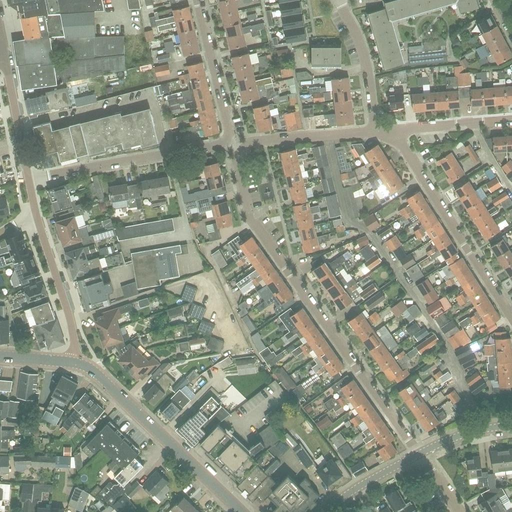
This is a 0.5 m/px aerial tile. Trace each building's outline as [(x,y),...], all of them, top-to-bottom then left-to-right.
[(9,0),(11,7),(22,14),(22,16),(38,15),(40,15),(95,12),(104,11),(102,0),(9,0)] [(222,13),(238,9),(235,0),(228,0),(219,2),(222,13)] [(299,0),(297,0),(279,3),(282,16),(302,13),(299,0)] [(387,0),(389,8),(391,14),(392,14),(394,18),(456,0),(457,0),(461,12),(480,7),(479,3),(480,0),(387,0)] [(158,27),(192,18),(190,7),(174,10),(175,17),(159,20),(157,12),(154,13),(155,17),(150,18),(153,28),(158,27)] [(383,69),(402,64),(386,8),(367,13),(368,17),(367,20),(370,22),(373,32),(371,36),(374,38),(376,45),(375,48),(378,50),(381,60),(379,64),(382,65),(383,69)] [(225,26),(241,22),(238,9),(222,13),(225,26)] [(38,15),(22,16),(26,39),(42,36),(42,39),(96,37),(95,12),(40,15),(38,15)] [(284,30),(304,26),(302,13),(282,16),(284,30)] [(482,33),(497,26),(491,15),(477,23),(482,33)] [(179,33),(195,30),(192,18),(158,27),(160,32),(178,27),(179,33)] [(259,29),(260,30),(265,29),(263,23),(251,26),(243,28),(241,22),(225,26),(228,37),(244,33),(251,32),(259,29)] [(304,26),(284,30),(286,43),(307,40),(304,26)] [(497,26),(482,33),(487,43),(487,44),(502,36),(497,26)] [(148,41),(155,39),(152,30),(146,31),(148,41)] [(182,45),(198,41),(195,30),(179,33),(182,45)] [(244,33),(228,37),(231,49),(247,45),(244,33)] [(469,46),(477,42),(475,36),(467,41),(469,46)] [(507,46),(502,36),(487,44),(487,43),(483,46),(488,56),(493,54),(507,46)] [(424,47),(425,52),(440,50),(440,46),(446,45),(445,41),(444,40),(442,38),(439,38),(439,41),(424,43),(424,44),(424,47)] [(21,54),(28,85),(46,81),(46,80),(74,74),(74,64),(79,64),(78,56),(73,56),(73,50),(76,49),(74,41),(64,41),(64,45),(33,46),(34,54),(21,54)] [(198,41),(182,45),(185,56),(201,52),(198,41)] [(332,45),(321,45),(318,42),(316,45),(312,45),(312,64),(341,64),(341,45),(337,45),(334,42),(332,45)] [(511,55),(507,46),(493,54),(498,64),(511,56),(511,55)] [(409,66),(447,62),(446,49),(440,50),(425,52),(408,53),(409,66)] [(235,68),(251,64),(249,53),(232,57),(235,68)] [(159,63),(171,61),(169,54),(157,57),(159,63)] [(480,66),(488,62),(485,57),(477,61),(480,66)] [(463,69),(464,68),(469,66),(465,58),(459,61),(461,66),(463,69)] [(190,73),(191,77),(205,74),(203,62),(188,65),(190,73)] [(238,79),(254,75),(251,64),(235,68),(238,79)] [(157,76),(170,73),(169,65),(155,67),(157,76)] [(461,66),(455,66),(456,84),(458,84),(458,86),(464,86),(463,72),(464,72),(464,68),(463,69),(461,66)] [(407,83),(406,70),(393,73),(393,80),(400,79),(401,84),(407,83)] [(106,75),(107,82),(127,78),(125,71),(106,75)] [(297,80),(312,79),(312,75),(306,71),(296,72),(297,80)] [(464,86),(471,85),(470,72),(464,72),(463,72),(464,86)] [(194,89),(208,85),(205,74),(191,77),(188,78),(180,80),(181,84),(187,83),(189,90),(193,89),(194,89)] [(254,75),(238,79),(240,91),(265,85),(272,83),(271,77),(255,81),(254,75)] [(333,91),(350,89),(349,77),(332,79),(333,91)] [(482,88),(481,81),(481,78),(475,79),(476,89),(470,89),(472,106),(483,105),(482,88)] [(458,84),(456,84),(446,85),(447,91),(448,108),(460,107),(458,86),(458,84)] [(161,85),(155,87),(157,96),(163,94),(161,85)] [(185,103),(211,97),(208,85),(194,89),(193,89),(189,90),(191,98),(189,98),(186,99),(185,96),(168,100),(170,107),(169,107),(179,105),(185,103)] [(267,89),(265,85),(240,91),(243,102),(263,98),(261,91),(265,90),(267,89)] [(495,104),(506,103),(505,86),(494,87),(495,104)] [(495,104),(494,87),(482,88),(483,105),(495,104)] [(72,106),(67,88),(46,93),(46,92),(25,97),(30,119),(38,117),(37,114),(50,111),(49,110),(55,109),(56,110),(72,106)] [(265,90),(268,99),(279,96),(278,91),(274,92),(273,88),(267,89),(265,90)] [(335,102),(351,100),(350,89),(333,91),(335,102)] [(389,110),(398,109),(398,108),(405,108),(403,89),(395,89),(396,94),(388,94),(389,110)] [(436,109),(448,108),(447,91),(435,92),(436,109)] [(321,92),(312,93),(312,94),(313,94),(313,103),(324,101),(323,92),(321,93),(321,92)] [(425,110),(436,109),(435,92),(424,93),(425,110)] [(289,95),(289,97),(289,98),(291,106),(297,104),(298,104),(296,96),(295,93),(292,94),(289,95)] [(414,111),(425,110),(424,93),(412,94),(414,111)] [(288,102),(286,95),(273,98),(275,105),(288,102)] [(200,112),(205,111),(214,109),(211,97),(185,103),(186,108),(192,106),(192,109),(198,107),(200,112)] [(336,113),(353,111),(351,100),(335,102),(336,113)] [(257,120),(271,116),(270,110),(274,109),(273,104),(269,105),(268,104),(254,107),(257,120)] [(179,105),(169,107),(171,114),(181,111),(179,105)] [(192,126),(195,125),(216,120),(214,109),(205,111),(200,112),(201,118),(196,119),(197,120),(191,122),(192,126)] [(290,113),(289,112),(284,113),(285,117),(290,116),(292,123),(288,125),(289,131),(294,130),(303,128),(298,110),(290,113)] [(159,143),(150,111),(123,118),(122,112),(115,114),(116,117),(54,133),(51,122),(33,127),(41,156),(58,152),(61,162),(78,158),(78,157),(89,154),(89,155),(106,150),(105,147),(122,143),(123,149),(141,144),(141,147),(159,143)] [(353,111),(336,113),(338,125),(354,123),(353,111)] [(271,116),(257,120),(259,131),(274,128),(278,127),(277,122),(273,123),(271,116)] [(195,125),(192,126),(186,128),(187,134),(204,130),(205,135),(219,132),(216,120),(195,125)] [(494,151),(506,150),(505,135),(493,136),(494,151)] [(463,139),(456,142),(458,147),(465,144),(463,139)] [(372,163),(384,155),(378,144),(367,151),(362,143),(352,144),(359,156),(361,155),(367,165),(371,162),(372,163)] [(469,156),(474,152),(469,144),(464,147),(469,156)] [(314,157),(327,154),(325,145),(312,148),(314,157)] [(284,165),(303,160),(302,155),(298,156),(296,149),(279,153),(281,160),(283,159),(284,165)] [(340,175),(347,173),(351,171),(350,168),(349,162),(347,163),(344,149),(336,151),(341,174),(340,174),(340,175)] [(445,171),(458,163),(451,152),(437,161),(439,165),(441,164),(445,171)] [(474,152),(469,156),(474,163),(479,160),(474,152)] [(319,168),(329,165),(327,154),(314,157),(316,157),(319,168)] [(384,155),(372,163),(375,168),(370,171),(373,176),(378,173),(391,165),(388,161),(384,155)] [(287,176),(301,172),(300,165),(304,164),(303,160),(284,165),(287,176)] [(206,178),(221,174),(218,162),(204,166),(203,163),(193,166),(194,172),(205,170),(206,178)] [(458,163),(445,171),(450,177),(448,178),(450,182),(464,173),(458,163)] [(506,174),(511,170),(506,163),(501,167),(506,174)] [(321,180),(332,177),(329,165),(319,168),(321,180)] [(378,187),(397,175),(391,165),(378,173),(373,176),(368,179),(371,184),(374,182),(378,187)] [(490,180),(495,177),(490,168),(484,172),(490,180)] [(290,188),(309,183),(307,177),(303,178),(301,172),(287,176),(290,188)] [(343,188),(359,183),(356,175),(349,179),(347,173),(340,175),(341,181),(342,180),(344,187),(342,188),(343,188)] [(217,195),(215,188),(224,186),(221,174),(206,178),(209,188),(194,192),(197,201),(206,198),(212,197),(217,195)] [(387,202),(406,190),(397,175),(378,187),(387,202)] [(155,179),(158,194),(170,192),(168,177),(155,179)] [(332,177),(321,180),(325,194),(335,191),(332,177)] [(491,192),(502,186),(496,177),(486,184),(491,192)] [(159,205),(158,200),(159,200),(158,194),(155,179),(142,182),(145,197),(151,196),(152,201),(151,201),(152,206),(159,205)] [(461,199),(475,190),(469,181),(455,190),(461,199)] [(52,202),(70,196),(68,190),(74,188),(72,183),(47,191),(49,199),(51,199),(52,202)] [(97,194),(96,189),(94,183),(88,185),(92,195),(97,194)] [(296,205),(309,202),(305,189),(310,188),(309,183),(290,188),(293,200),(294,199),(296,205)] [(359,183),(343,188),(346,200),(354,198),(353,192),(362,188),(359,183)] [(127,199),(128,209),(137,207),(137,209),(142,208),(140,196),(136,197),(130,198),(128,184),(110,188),(111,193),(109,194),(111,202),(127,199)] [(96,189),(97,194),(99,200),(105,199),(101,187),(96,189)] [(467,209),(481,200),(475,190),(461,199),(467,209)] [(426,201),(419,191),(407,199),(410,204),(398,211),(402,216),(402,217),(413,209),(426,201)] [(495,206),(500,203),(509,197),(505,192),(497,197),(492,201),(495,206)] [(328,210),(339,207),(336,194),(324,196),(328,210)] [(69,213),(82,209),(81,205),(76,206),(74,201),(72,202),(70,196),(52,202),(53,205),(51,206),(54,214),(68,209),(69,213)] [(230,212),(230,211),(229,207),(228,206),(227,201),(214,204),(212,197),(206,198),(197,201),(199,212),(214,209),(216,216),(230,212)] [(511,202),(509,197),(500,203),(504,210),(511,204),(511,202)] [(354,198),(346,200),(350,219),(358,217),(359,217),(357,211),(354,198)] [(473,219),(488,210),(484,205),(488,203),(488,201),(486,198),(481,200),(467,209),(473,219)] [(0,218),(9,216),(6,199),(0,199),(0,218)] [(190,213),(190,210),(198,208),(197,201),(184,204),(186,214),(190,213)] [(432,211),(426,201),(413,209),(402,217),(402,216),(399,218),(401,222),(416,213),(420,219),(432,211)] [(297,218),(312,214),(320,212),(319,205),(310,208),(309,202),(296,205),(294,206),(297,218)] [(498,211),(495,207),(494,206),(494,207),(488,210),(473,219),(480,229),(494,220),(491,215),(498,211)] [(339,207),(328,210),(330,218),(341,215),(339,207)] [(69,213),(71,218),(56,223),(58,228),(57,228),(57,232),(58,235),(77,229),(77,228),(86,225),(82,215),(84,214),(82,209),(69,213)] [(423,232),(426,229),(439,221),(432,211),(420,219),(423,224),(419,227),(420,228),(414,232),(416,236),(423,232)] [(233,225),(232,220),(232,219),(231,214),(230,214),(230,212),(216,216),(217,223),(213,224),(215,232),(208,234),(210,241),(221,239),(219,228),(233,225)] [(300,229),(314,226),(312,214),(297,218),(300,229)] [(370,232),(380,226),(372,214),(363,220),(370,232)] [(494,220),(480,229),(486,239),(500,230),(497,225),(506,220),(503,215),(494,220)] [(165,219),(168,232),(175,230),(172,218),(165,219)] [(161,233),(168,232),(165,219),(158,221),(161,233)] [(154,234),(161,233),(158,221),(151,222),(154,234)] [(433,239),(445,231),(439,221),(426,229),(433,239)] [(144,223),(146,235),(154,234),(151,222),(145,223),(144,223)] [(144,223),(137,225),(140,237),(146,235),(144,223)] [(140,237),(137,225),(132,226),(130,226),(132,238),(140,237)] [(380,237),(384,243),(395,236),(388,225),(376,232),(380,238),(380,237)] [(116,235),(114,229),(113,226),(107,228),(108,230),(91,236),(93,242),(116,235)] [(132,238),(130,226),(123,227),(125,239),(132,238)] [(302,241),(317,237),(314,226),(300,229),(302,241)] [(114,229),(116,235),(117,235),(119,241),(125,239),(123,227),(114,229)] [(77,229),(58,235),(59,238),(61,241),(62,241),(64,246),(81,240),(77,229)] [(430,256),(452,241),(445,231),(433,239),(436,244),(432,247),(433,248),(426,252),(428,256),(430,255),(430,256)] [(10,251),(25,246),(24,243),(25,243),(22,233),(9,238),(5,239),(7,246),(1,248),(0,245),(0,254),(9,252),(10,252),(10,251)] [(317,237),(302,241),(305,253),(320,249),(318,243),(330,240),(328,234),(317,237)] [(497,257),(508,250),(504,243),(508,241),(504,235),(495,241),(496,243),(490,247),(492,248),(497,257)] [(247,255),(259,247),(252,237),(243,243),(238,236),(229,243),(236,254),(233,256),(237,262),(243,258),(247,255)] [(385,242),(391,251),(401,245),(395,236),(385,242)] [(362,246),(369,243),(366,237),(359,240),(362,246)] [(452,241),(430,256),(432,260),(442,254),(445,260),(456,253),(458,251),(452,241)] [(70,266),(87,261),(85,255),(97,252),(95,245),(66,254),(70,266)] [(161,286),(160,280),(180,276),(175,253),(181,252),(180,245),(131,253),(136,282),(137,290),(161,286)] [(359,251),(365,259),(373,253),(368,245),(359,251)] [(25,246),(10,251),(10,252),(9,252),(11,257),(5,259),(4,256),(0,257),(0,267),(14,262),(14,264),(33,257),(33,255),(30,256),(27,248),(26,248),(25,246)] [(254,265),(265,256),(259,247),(247,255),(254,265)] [(219,249),(211,255),(214,260),(222,254),(219,249)] [(503,267),(511,261),(511,255),(508,250),(497,257),(503,267)] [(87,261),(70,266),(74,279),(91,274),(90,273),(102,269),(103,272),(118,267),(126,265),(121,252),(109,255),(99,257),(99,258),(87,261)] [(445,260),(451,269),(445,273),(446,276),(443,278),(438,281),(440,285),(445,282),(451,278),(455,275),(468,267),(461,257),(459,258),(456,253),(445,260)] [(364,263),(369,270),(381,261),(377,254),(364,263)] [(400,260),(405,269),(416,263),(410,254),(400,260)] [(341,265),(342,264),(341,264),(346,260),(342,255),(331,263),(325,263),(325,262),(313,271),(321,281),(342,266),(341,265)] [(240,289),(251,281),(258,277),(261,275),(273,267),(265,256),(254,265),(257,269),(236,284),(240,289)] [(33,257),(14,264),(15,265),(14,265),(15,269),(11,279),(14,287),(16,287),(29,282),(28,279),(40,275),(33,257)] [(243,258),(237,262),(239,266),(246,261),(243,258)] [(510,277),(511,275),(511,261),(503,267),(510,277)] [(327,290),(344,278),(339,272),(344,268),(342,264),(341,265),(342,266),(321,281),(327,290)] [(406,270),(410,277),(421,270),(417,264),(406,270)] [(268,285),(279,276),(273,267),(261,275),(267,284),(268,285)] [(462,286),(474,278),(468,267),(455,275),(462,286)] [(105,283),(101,273),(77,280),(79,287),(77,287),(82,306),(85,305),(87,311),(111,304),(108,293),(114,291),(111,282),(105,283)] [(286,286),(279,276),(268,285),(272,290),(262,297),(265,301),(286,286)] [(346,292),(356,285),(355,284),(356,283),(353,278),(347,282),(344,278),(327,290),(334,300),(346,292)] [(458,302),(481,287),(474,278),(462,286),(465,290),(460,293),(458,295),(459,297),(456,298),(458,302)] [(423,296),(433,290),(426,279),(417,285),(423,296)] [(13,301),(45,290),(42,282),(24,288),(26,294),(22,295),(21,291),(12,297),(13,301)] [(139,294),(137,290),(136,282),(121,287),(125,299),(139,294)] [(363,300),(377,290),(372,283),(359,293),(363,300)] [(187,285),(184,292),(195,297),(198,290),(187,285)] [(346,292),(334,300),(341,310),(353,302),(349,297),(353,294),(352,292),(358,288),(356,285),(346,292)] [(286,286),(265,301),(269,306),(274,302),(277,307),(275,308),(275,312),(277,315),(290,306),(287,301),(294,297),(286,286)] [(385,289),(387,295),(395,293),(393,287),(385,289)] [(475,306),(487,298),(481,287),(458,302),(460,306),(471,299),(475,306)] [(45,290),(13,301),(12,302),(13,303),(12,304),(13,309),(26,305),(24,301),(28,300),(30,305),(48,298),(45,290)] [(433,290),(423,296),(428,304),(438,298),(433,290)] [(370,310),(386,299),(380,291),(365,302),(370,310)] [(471,322),(493,308),(487,298),(475,306),(478,311),(475,313),(476,314),(470,318),(469,317),(459,323),(462,328),(471,323),(471,322)] [(396,317),(408,309),(401,300),(390,309),(396,317)] [(30,326),(55,318),(49,301),(25,310),(25,311),(24,312),(24,313),(20,315),(24,324),(29,322),(30,326)] [(434,317),(444,310),(438,301),(427,308),(433,318),(434,317)] [(119,328),(116,320),(122,318),(121,314),(132,311),(130,304),(102,314),(102,317),(98,318),(99,320),(95,321),(100,335),(119,328)] [(0,306),(0,343),(9,343),(9,338),(14,337),(12,332),(9,332),(9,321),(5,321),(5,307),(0,306)] [(202,320),(206,309),(199,306),(195,317),(202,320)] [(249,312),(246,308),(245,307),(241,310),(238,312),(242,317),(249,312)] [(279,317),(290,332),(309,318),(302,308),(295,314),(291,308),(279,316),(279,317)] [(471,323),(473,326),(480,322),(480,323),(484,320),(488,326),(494,322),(500,318),(493,308),(471,322),(471,323)] [(372,320),(378,316),(375,312),(365,319),(361,313),(349,321),(356,331),(368,323),(372,320)] [(443,314),(435,319),(440,328),(441,328),(449,323),(443,314)] [(251,333),(256,329),(247,315),(242,318),(251,333)] [(363,341),(375,332),(371,326),(380,319),(378,316),(372,320),(368,323),(356,331),(363,341)] [(55,318),(30,326),(23,329),(30,349),(41,350),(41,348),(48,346),(49,348),(64,343),(57,320),(56,321),(55,318)] [(317,328),(309,318),(290,332),(285,335),(288,340),(296,334),(300,339),(300,340),(317,328)] [(448,338),(456,333),(460,330),(453,320),(449,323),(441,328),(448,338)] [(488,326),(484,328),(488,333),(488,334),(489,333),(497,328),(494,322),(488,326)] [(211,337),(215,326),(209,323),(204,334),(211,337)] [(418,342),(429,334),(424,327),(413,335),(418,342)] [(128,334),(122,336),(119,328),(100,335),(104,348),(108,346),(109,349),(115,347),(117,349),(130,341),(128,334)] [(228,338),(233,331),(228,328),(223,334),(228,338)] [(297,356),(323,338),(317,328),(300,340),(304,345),(300,348),(294,352),(297,356)] [(254,343),(261,339),(262,338),(258,331),(251,337),(252,339),(254,343)] [(370,351),(392,335),(389,332),(383,336),(382,334),(378,336),(375,332),(363,341),(370,351)] [(484,351),(511,349),(511,337),(507,338),(506,332),(495,332),(495,338),(496,338),(496,344),(484,345),(484,351)] [(454,349),(463,343),(456,333),(448,338),(447,339),(454,349)] [(421,355),(440,341),(435,334),(415,347),(421,355)] [(377,361),(389,352),(386,347),(392,343),(391,341),(394,339),(392,335),(370,351),(377,361)] [(191,350),(205,347),(204,343),(205,343),(204,338),(189,341),(191,350)] [(314,359),(330,348),(323,338),(297,356),(299,360),(305,356),(314,349),(318,356),(314,358),(314,359)] [(128,370),(142,355),(136,349),(140,345),(136,340),(119,352),(120,355),(119,356),(120,357),(118,360),(121,363),(128,370)] [(220,354),(224,342),(218,340),(213,351),(220,354)] [(472,352),(468,344),(454,352),(458,360),(472,352)] [(273,351),(272,352),(268,347),(260,352),(267,362),(276,355),(273,351)] [(316,373),(337,357),(330,348),(314,359),(319,365),(313,369),(316,373)] [(493,363),(511,361),(511,356),(511,349),(484,351),(485,356),(493,356),(493,357),(492,357),(493,363)] [(384,370),(406,354),(405,354),(403,351),(393,358),(389,352),(377,361),(384,370)] [(472,352),(458,360),(463,370),(477,363),(472,352)] [(268,362),(271,366),(284,357),(281,353),(268,362)] [(406,354),(384,370),(391,380),(393,378),(397,383),(410,374),(406,368),(402,371),(399,367),(410,359),(406,354)] [(142,355),(128,370),(138,380),(141,377),(143,378),(146,375),(148,377),(161,364),(153,357),(148,361),(142,355)] [(220,362),(223,368),(232,362),(229,356),(220,362)] [(325,373),(329,371),(332,376),(344,368),(337,357),(316,373),(297,386),(297,387),(296,388),(302,396),(306,392),(305,390),(321,378),(319,375),(324,372),(325,373)] [(238,375),(256,373),(254,359),(236,361),(238,375)] [(425,375),(436,367),(432,361),(421,369),(425,375)] [(511,361),(493,363),(493,368),(494,368),(494,370),(487,371),(488,376),(511,373),(511,361)] [(172,366),(169,362),(162,364),(159,367),(165,373),(172,366)] [(282,382),(289,376),(282,367),(275,373),(282,382)] [(436,380),(439,378),(443,375),(440,371),(433,375),(436,380)] [(443,375),(439,378),(443,383),(446,381),(452,377),(448,371),(443,375)] [(482,378),(477,372),(466,380),(470,386),(482,378)] [(38,401),(36,393),(35,393),(38,375),(21,373),(18,397),(30,399),(30,400),(33,400),(38,401)] [(154,405),(175,382),(165,373),(144,396),(154,405)] [(511,373),(488,376),(488,380),(495,380),(495,382),(499,381),(500,387),(511,385),(511,373)] [(194,379),(190,374),(186,378),(190,382),(194,379)] [(68,404),(79,384),(63,376),(52,396),(53,397),(47,409),(44,407),(40,406),(37,419),(42,420),(42,418),(54,425),(54,424),(56,425),(64,410),(63,410),(66,404),(68,404)] [(289,391),(297,386),(289,376),(282,382),(289,391)] [(482,378),(470,386),(469,387),(474,395),(487,385),(482,378)] [(339,403),(360,389),(353,379),(341,387),(341,388),(337,391),(341,397),(337,400),(333,398),(324,404),(328,410),(332,408),(339,403)] [(399,391),(406,402),(418,393),(424,389),(422,385),(418,387),(414,381),(399,391)] [(180,389),(171,398),(172,399),(160,411),(170,421),(191,400),(180,389)] [(355,407),(367,399),(360,389),(339,403),(332,408),(335,412),(341,407),(347,404),(349,404),(351,402),(355,407)] [(406,402),(413,411),(425,403),(420,397),(427,392),(425,389),(424,389),(418,393),(406,402)] [(450,400),(458,395),(454,390),(447,395),(450,400)] [(67,431),(94,402),(85,394),(74,406),(76,408),(64,422),(62,426),(67,431)] [(458,395),(450,400),(453,404),(452,405),(456,410),(463,404),(459,399),(460,399),(458,395)] [(206,434),(230,414),(211,396),(198,409),(199,410),(191,418),(190,417),(179,429),(195,445),(206,434)] [(353,423),(374,409),(367,399),(355,407),(360,413),(350,420),(353,423)] [(0,401),(0,417),(7,418),(9,402),(0,401)] [(17,417),(19,403),(12,402),(10,402),(9,404),(8,416),(17,417)] [(94,402),(67,431),(68,431),(64,434),(70,439),(79,429),(80,430),(85,423),(88,420),(92,423),(103,410),(94,402)] [(420,421),(435,410),(434,409),(431,411),(425,403),(413,411),(420,421)] [(369,427),(381,419),(374,409),(353,423),(356,427),(361,423),(362,425),(366,422),(369,427)] [(435,410),(420,421),(427,431),(447,417),(443,412),(438,415),(435,410)] [(271,412),(265,416),(268,422),(275,417),(271,412)] [(24,427),(25,420),(8,417),(7,425),(24,427)] [(320,431),(328,425),(323,419),(316,424),(320,431)] [(376,437),(388,428),(381,419),(369,427),(362,432),(367,437),(363,440),(366,444),(373,439),(376,437)] [(124,468),(135,457),(139,453),(108,424),(82,451),(90,458),(101,447),(117,462),(124,468)] [(240,482),(258,463),(255,460),(253,457),(254,456),(252,455),(261,448),(264,453),(268,450),(272,447),(271,447),(282,438),(271,424),(256,435),(260,441),(248,450),(226,427),(223,430),(218,424),(200,443),(216,459),(219,456),(226,463),(223,465),(240,482)] [(2,431),(2,426),(0,425),(0,438),(8,438),(15,439),(15,431),(2,431)] [(383,446),(390,441),(395,438),(388,428),(376,437),(383,446)] [(0,450),(8,451),(8,438),(0,438),(0,450)] [(292,438),(286,443),(292,449),(306,469),(313,464),(314,463),(300,443),(298,445),(292,438)] [(373,439),(366,444),(368,447),(375,442),(373,439)] [(383,446),(378,449),(382,455),(377,458),(380,463),(385,460),(397,451),(390,441),(383,446)] [(25,456),(25,447),(14,447),(14,456),(25,456)] [(511,448),(503,450),(505,470),(511,469),(511,448)] [(281,463),(268,450),(264,453),(263,454),(271,464),(262,469),(268,475),(247,496),(252,502),(258,496),(263,501),(268,496),(278,485),(268,475),(281,463)] [(493,471),(505,470),(503,450),(491,451),(493,471)] [(236,486),(247,496),(268,475),(262,469),(271,464),(263,454),(255,460),(258,463),(240,482),(236,486)] [(25,456),(14,456),(15,465),(15,469),(27,469),(27,465),(31,465),(31,467),(70,468),(70,457),(37,456),(25,456)] [(489,486),(487,474),(487,471),(481,472),(480,456),(468,458),(465,458),(466,463),(468,464),(470,478),(477,477),(478,487),(489,486)] [(0,474),(9,474),(9,457),(0,457),(0,474)] [(124,494),(137,481),(131,486),(128,482),(144,466),(135,457),(124,468),(117,462),(110,470),(116,476),(115,477),(124,486),(122,488),(118,484),(113,484),(111,481),(106,486),(102,490),(96,497),(110,505),(112,506),(124,494)] [(331,460),(318,470),(331,489),(335,486),(336,485),(338,487),(341,485),(352,478),(339,459),(333,463),(331,460)] [(355,477),(367,470),(362,461),(350,468),(355,477)] [(150,496),(153,493),(161,501),(166,496),(165,494),(169,490),(169,488),(167,485),(169,483),(157,471),(144,484),(147,487),(144,490),(150,496)] [(487,474),(489,486),(489,488),(496,488),(494,473),(487,474)] [(268,496),(278,506),(273,511),(282,511),(283,511),(292,511),(293,511),(294,511),(303,511),(308,507),(311,509),(317,503),(315,501),(320,495),(309,485),(310,483),(305,478),(298,484),(288,474),(278,485),(268,496)] [(31,511),(34,484),(33,484),(33,483),(22,482),(20,501),(25,501),(23,511),(31,511)] [(9,499),(10,485),(0,483),(0,511),(4,511),(5,506),(2,506),(2,498),(9,499)] [(34,484),(31,511),(33,501),(41,502),(42,492),(52,493),(53,485),(34,484)] [(96,497),(102,490),(97,486),(90,493),(96,497)] [(76,509),(83,490),(75,487),(68,506),(70,506),(76,509)] [(483,511),(488,511),(502,504),(499,498),(506,494),(502,487),(490,489),(488,489),(492,496),(479,504),(483,511)] [(131,488),(126,493),(131,498),(136,492),(131,488)] [(83,490),(76,509),(80,511),(87,493),(83,490)] [(391,511),(390,511),(387,506),(379,511),(416,511),(410,501),(406,504),(397,490),(386,496),(394,511),(391,511)] [(112,506),(114,509),(117,511),(131,511),(136,508),(124,494),(112,506)] [(186,511),(187,511),(193,506),(184,498),(178,504),(177,502),(171,509),(174,511),(185,511),(186,511)]
